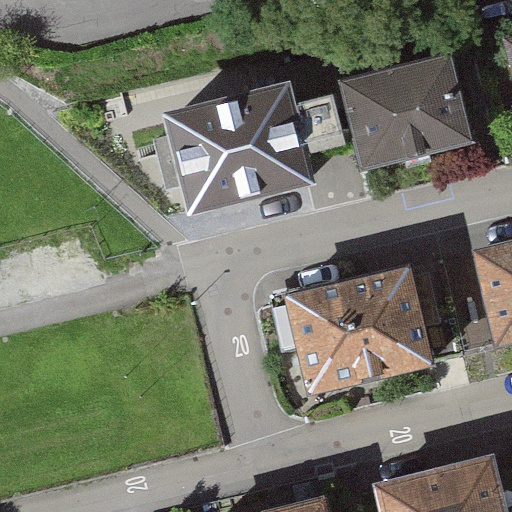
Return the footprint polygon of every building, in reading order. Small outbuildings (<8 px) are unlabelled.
[(511,49),(503,52),(511,84),(511,49)] [(450,65),(328,96),(354,196),(476,166),(450,65)] [(286,99),(166,129),(193,236),(313,205),(286,99)] [(511,237),(471,249),(499,349),(511,345),(511,237)] [(411,260),(283,293),(309,393),(437,359),(411,260)] [(508,511),(490,445),(373,477),(383,511),(508,511)] [(336,511),(330,488),(235,511),(336,511)]
